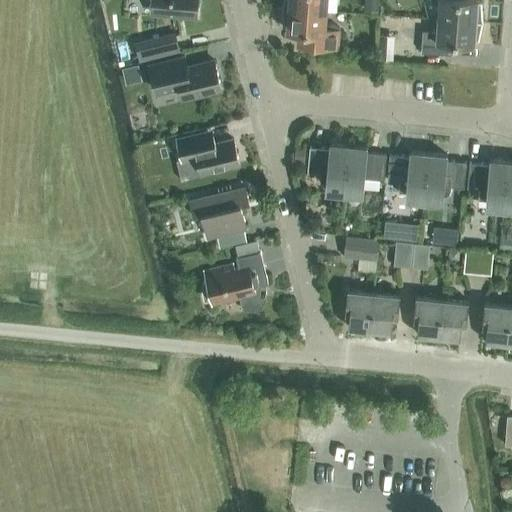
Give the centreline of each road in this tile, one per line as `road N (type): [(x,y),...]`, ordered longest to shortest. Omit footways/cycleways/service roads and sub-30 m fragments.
road 1 (unclassified): [(326,355),(0,329)]
road 2 (residential): [(326,355),(264,99)]
road 3 (residential): [(511,127),(264,99)]
road 4 (unclassified): [(452,367),(446,432),(458,490),(454,511)]
road 5 (unclassified): [(452,367),(326,355)]
